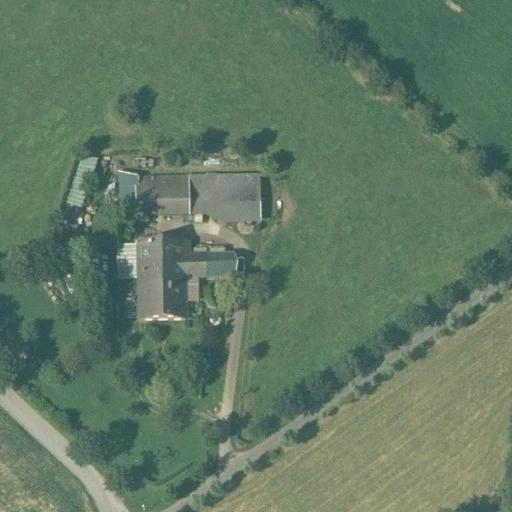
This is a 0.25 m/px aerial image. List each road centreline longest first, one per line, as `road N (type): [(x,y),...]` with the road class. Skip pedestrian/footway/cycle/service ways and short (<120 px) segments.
road 1 (residential): [(174,511),(511,273)]
road 2 (residential): [(0,393),(91,478),(111,511)]
